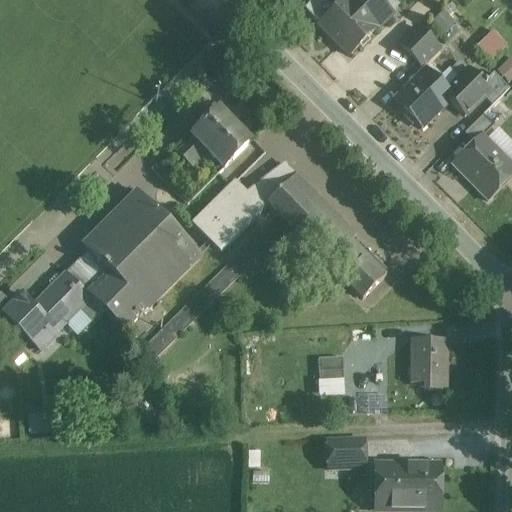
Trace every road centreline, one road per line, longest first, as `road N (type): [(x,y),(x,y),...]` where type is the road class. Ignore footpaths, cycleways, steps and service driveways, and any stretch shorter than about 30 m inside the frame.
road 1 (tertiary): [(219,0),(507,284)]
road 2 (tertiary): [(507,284),(506,511)]
